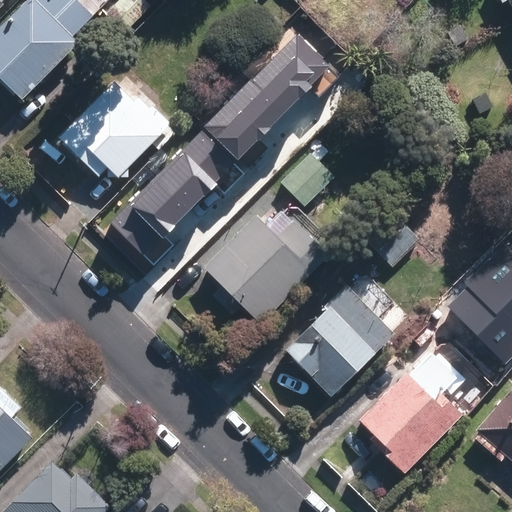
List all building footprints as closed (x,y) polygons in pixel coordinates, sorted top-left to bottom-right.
[(0,0),(0,8),(8,0),(0,0)] [(35,0),(30,0),(0,30),(0,79),(23,103),(81,45),(74,38),(95,18),(77,0),(35,0),(36,0),(35,0)] [(143,0),(120,0),(106,15),(125,34),(151,7),(143,0)] [(511,0),(500,0),(501,2),(504,0),(507,0),(511,9),(511,0)] [(331,68),(297,35),(205,125),(239,159),(331,68)] [(114,82),(58,138),(97,177),(107,167),(107,177),(117,177),(128,177),(128,167),(152,143),(158,150),(175,133),(168,126),(171,123),(152,104),(149,107),(139,98),(135,102),(114,82)] [(203,131),(111,222),(153,264),(173,244),(164,235),(236,164),(203,131)] [(310,151),(279,181),(305,206),(335,175),(310,151)] [(111,195),(96,178),(69,202),(85,219),(111,195)] [(420,240),(389,209),(361,236),(392,267),(420,240)] [(254,214),(202,266),(221,284),(211,294),(231,314),(241,304),(260,323),(329,254),(293,218),(290,221),(279,210),(265,225),(254,214)] [(449,309),(505,364),(511,357),(511,257),(502,247),(466,284),(469,288),(449,309)] [(348,288),(346,285),(283,349),(331,395),(393,332),(377,316),(393,301),(363,272),(348,288)] [(408,369),(357,419),(372,434),(369,438),(403,472),(462,414),(440,392),(456,376),(431,351),(410,372),(408,369)] [(0,385),(0,471),(33,437),(12,416),(22,406),(0,385)] [(511,386),(470,437),(500,462),(505,456),(511,462),(511,386)] [(1,511),(106,511),(111,508),(76,473),(70,479),(52,460),(0,511),(1,511)]
